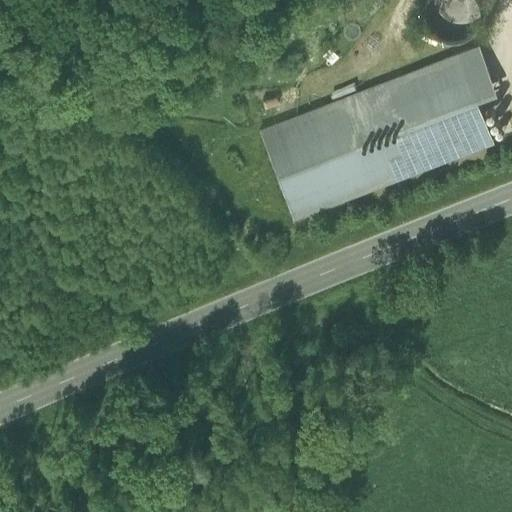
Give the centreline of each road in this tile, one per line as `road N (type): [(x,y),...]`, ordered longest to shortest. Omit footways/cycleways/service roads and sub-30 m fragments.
road 1 (primary): [(0,409),(511,200)]
road 2 (unknown): [(302,283),(371,328),(439,399),(511,437)]
